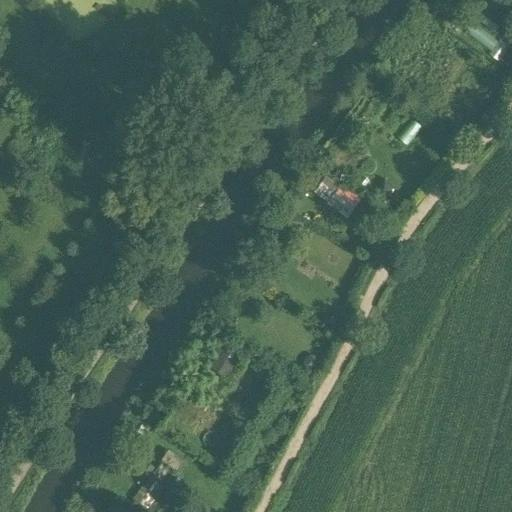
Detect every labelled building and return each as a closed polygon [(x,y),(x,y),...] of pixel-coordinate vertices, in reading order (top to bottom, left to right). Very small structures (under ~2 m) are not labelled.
[(362,164),(352,142),(334,150),(343,172),(362,164)] [(350,218),(361,203),(344,190),(342,192),(334,203),(332,205),(350,218)] [(271,241),(287,241),(288,225),(271,225),(271,241)] [(306,330),(295,324),(287,338),(298,344),(306,330)] [(209,369),(232,382),(245,359),(223,346),(209,369)] [(152,477),(130,507),(137,511),(148,511),(167,487),(152,477)]
